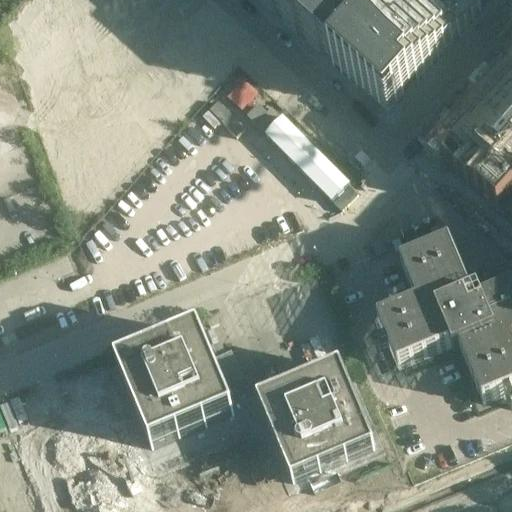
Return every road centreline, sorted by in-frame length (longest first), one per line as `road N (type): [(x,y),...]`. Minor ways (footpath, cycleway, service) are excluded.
road 1 (unclassified): [(0,372),(362,223)]
road 2 (residential): [(409,158),(227,0)]
road 3 (residential): [(409,158),(511,42)]
road 4 (residential): [(511,251),(409,158)]
